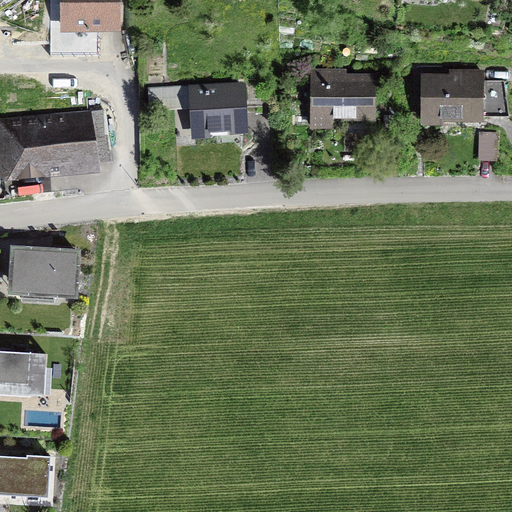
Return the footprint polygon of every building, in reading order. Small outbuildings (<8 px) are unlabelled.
[(121,34),(121,0),(60,0),(60,34),(121,34)] [(311,69),(310,131),(337,131),(337,123),(376,124),(376,75),(346,75),(346,70),(311,69)] [(421,75),(421,127),(445,127),(444,125),(484,125),(484,71),(449,71),(449,75),(421,75)] [(211,138),(248,136),(246,83),(147,88),(148,113),(190,111),(191,141),(211,140),(211,138)] [(127,152),(123,100),(103,101),(104,112),(0,119),(0,182),(100,175),(99,165),(113,164),(112,153),(127,152)] [(497,162),(498,132),(479,132),(478,162),(497,162)] [(78,302),(81,253),(10,249),(7,298),(21,299),(21,303),(55,305),(55,301),(78,302)] [(47,357),(0,354),(0,398),(45,400),(45,396),(53,397),(54,370),(47,369),(47,357)] [(0,499),(49,502),(51,459),(26,458),(26,460),(0,458),(0,499)]
